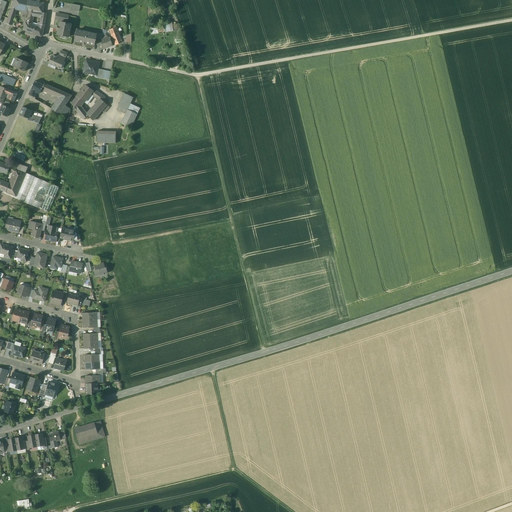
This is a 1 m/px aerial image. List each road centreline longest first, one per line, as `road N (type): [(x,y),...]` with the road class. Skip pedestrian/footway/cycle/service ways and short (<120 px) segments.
road 1 (secondary): [(511,271),(0,430)]
road 2 (track): [(511,20),(194,74)]
road 3 (track): [(197,74),(263,352)]
road 4 (residential): [(0,294),(75,317),(76,370),(64,378),(0,359)]
road 5 (track): [(286,511),(238,474),(211,368)]
road 6 (track): [(238,474),(77,511)]
road 7 (residential): [(194,74),(45,42)]
